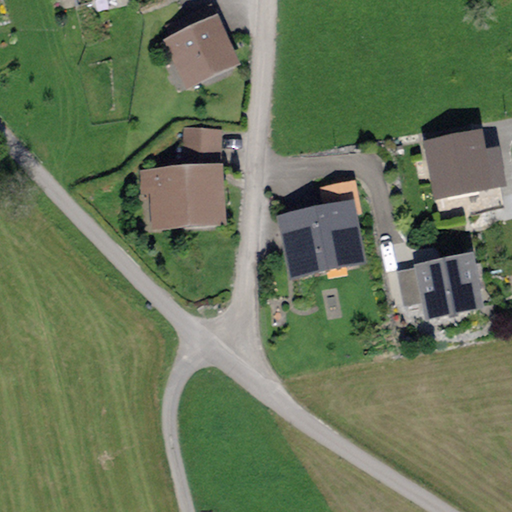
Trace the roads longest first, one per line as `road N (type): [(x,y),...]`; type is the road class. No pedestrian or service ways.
road 1 (residential): [(264,0),(244,302),(232,365)]
road 2 (residential): [(207,344),(0,130)]
road 3 (residential): [(443,511),(310,427),(232,365)]
road 4 (residential): [(207,344),(177,378),(169,401),(189,511)]
